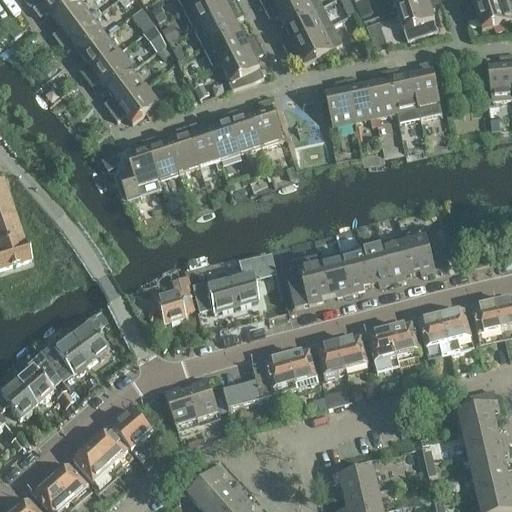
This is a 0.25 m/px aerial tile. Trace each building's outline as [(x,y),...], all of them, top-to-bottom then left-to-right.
[(55,24),(82,4),(87,0),(49,0),(33,12),(40,22),(48,15),(55,24)] [(123,0),(134,16),(145,9),(138,0),(123,0)] [(176,0),(184,14),(210,0),(176,0)] [(222,0),(210,0),(184,14),(194,33),(240,9),(234,0),(233,0),(225,4),(222,0)] [(269,0),(270,0),(260,5),(265,15),(294,0),(269,0)] [(317,0),(294,0),(265,15),(270,25),(280,20),(285,29),(322,10),(317,0)] [(392,0),(397,13),(438,0),(392,0)] [(438,0),(397,13),(408,46),(438,36),(434,25),(435,25),(431,14),(442,10),(438,0)] [(461,6),(465,16),(508,2),(507,0),(471,0),(472,2),(461,6)] [(511,0),(508,2),(465,16),(469,26),(479,23),(482,34),(511,24),(511,0)] [(356,5),(359,13),(368,9),(366,2),(356,5)] [(52,39),(59,48),(95,22),(82,4),(55,24),(61,32),(52,39)] [(240,9),(194,33),(204,52),(240,33),(235,24),(245,19),(240,9)] [(289,39),(280,44),(285,54),(332,29),(322,10),(285,29),(289,39)] [(136,17),(142,27),(150,21),(143,12),(136,17)] [(74,50),(80,59),(107,39),(95,22),(59,48),(65,56),(74,50)] [(332,29),(285,54),(290,63),(299,58),(305,68),(335,53),(342,49),(332,29)] [(166,50),(155,30),(144,38),(157,57),(166,50)] [(240,33),(204,52),(213,71),(221,68),(259,48),(254,38),(244,43),(240,33)] [(78,74),(85,82),(120,56),(107,39),(80,59),(87,67),(78,74)] [(384,39),(372,43),(377,57),(389,53),(384,39)] [(259,48),(221,68),(230,86),(228,87),(232,95),(253,88),(264,83),(259,73),(260,73),(254,62),(264,57),(259,48)] [(100,85),(106,93),(133,74),(120,56),(85,82),(91,91),(100,85)] [(511,103),(511,77),(510,60),(499,61),(500,72),(489,73),(492,105),(511,103)] [(422,79),(411,81),(420,123),(442,118),(440,108),(431,66),(419,68),(422,79)] [(388,75),(397,117),(399,127),(420,123),(411,81),(401,84),(398,73),(388,75)] [(104,108),(110,117),(146,91),(133,74),(106,93),(113,102),(104,108)] [(380,88),(369,90),(376,122),(397,117),(388,75),(377,77),(380,88)] [(356,82),(346,84),(355,127),(376,122),(369,90),(359,93),(356,82)] [(355,127),(346,84),(335,87),(337,97),(326,100),(333,131),(355,127)] [(146,91),(110,117),(117,126),(126,119),(133,128),(146,119),(159,109),(146,91)] [(261,118),(251,121),(262,152),(283,145),(269,104),(258,107),(261,118)] [(163,115),(159,109),(146,119),(149,123),(162,118),(163,115)] [(238,114),(227,117),(241,159),(262,152),(251,121),(241,124),(238,114)] [(220,131),(210,134),(220,165),(241,159),(227,117),(217,121),(220,131)] [(197,127),(186,131),(200,172),(220,165),(210,134),(200,138),(197,127)] [(179,145),(170,148),(179,179),(200,172),(186,131),(176,134),(179,145)] [(156,141),(145,144),(159,185),(179,179),(170,148),(159,151),(156,141)] [(131,174),(119,178),(128,205),(162,194),(159,185),(145,144),(135,148),(138,158),(127,162),(131,174)] [(0,273),(32,264),(4,182),(0,183),(0,273)] [(426,241),(404,247),(413,279),(420,277),(421,280),(449,273),(444,252),(430,255),(426,241)] [(404,247),(384,252),(393,288),(407,284),(406,280),(413,279),(404,247)] [(384,252),(363,258),(371,290),(378,288),(379,291),(393,288),(384,252)] [(363,258),(342,263),(351,299),(365,295),(364,291),(371,290),(363,258)] [(243,282),(228,286),(235,311),(258,305),(251,281),(264,277),(260,262),(239,267),(243,282)] [(342,263),(321,269),(329,301),(337,299),(337,302),(346,300),(351,299),(342,263)] [(303,289),(290,292),(295,313),(323,306),(322,302),(329,301),(321,269),(299,274),(303,289)] [(146,311),(146,312),(150,323),(160,320),(163,328),(162,328),(163,328),(185,322),(184,319),(190,318),(189,316),(195,314),(191,300),(193,300),(188,282),(172,287),(175,297),(155,303),(156,307),(146,311)] [(235,311),(228,286),(205,292),(204,288),(192,291),(199,317),(212,313),(213,318),(235,311)] [(143,293),(132,296),(135,308),(146,305),(143,293)] [(506,305),(495,308),(501,336),(511,333),(511,302),(508,303),(506,305)] [(475,312),(472,313),(478,341),(501,336),(495,308),(483,310),(481,309),(477,311),(475,312)] [(105,355),(108,353),(109,353),(108,352),(107,352),(94,335),(107,325),(99,315),(83,327),(86,330),(71,341),(90,367),(95,363),(100,364),(105,360),(105,355)] [(452,318),(441,321),(451,359),(460,357),(474,353),(464,315),(461,315),(459,315),(454,316),(452,318)] [(451,359),(441,321),(431,323),(428,323),(424,324),(421,326),(419,326),(428,365),(451,359)] [(400,331),(390,334),(398,363),(420,356),(412,328),(409,328),(407,328),(402,329),(400,331)] [(398,363),(390,334),(379,337),(376,336),(372,337),(370,339),(367,340),(375,369),(377,378),(400,372),(398,363)] [(40,359),(41,360),(61,385),(62,386),(72,379),(73,380),(75,378),(79,379),(85,375),(85,370),(90,367),(71,341),(58,351),(55,347),(40,359)] [(349,345),(338,348),(346,376),(368,370),(361,341),(358,342),(356,342),(351,343),(349,345)] [(346,376),(338,348),(328,350),(326,350),(321,351),(319,353),(316,353),(324,382),(346,376)] [(298,358),(288,361),(297,396),(319,391),(310,355),(307,356),(304,355),(300,356),(298,358)] [(29,375),(16,385),(36,409),(41,405),(45,405),(50,401),(50,397),(53,395),(51,393),(61,385),(41,360),(37,364),(36,362),(26,371),(29,375)] [(297,396),(288,361),(277,364),(274,363),(270,364),(267,366),(252,370),(256,384),(223,393),(229,414),(297,396)] [(0,417),(8,410),(19,423),(22,422),(26,421),(31,418),(32,413),(36,409),(16,385),(15,386),(8,377),(3,382),(10,391),(0,399),(0,417)] [(194,392),(187,394),(198,425),(219,418),(207,383),(193,388),(194,392)] [(81,386),(69,395),(68,395),(74,403),(75,403),(74,404),(78,408),(91,398),(89,396),(81,386)] [(331,411),(356,404),(353,390),(327,397),(331,411)] [(68,395),(69,395),(67,393),(58,402),(65,410),(74,403),(68,395)] [(198,425),(187,394),(180,396),(179,393),(165,398),(176,432),(198,425)] [(457,416),(462,438),(496,430),(494,418),(499,417),(494,396),(470,401),(472,413),(457,416)] [(132,456),(145,472),(153,465),(140,449),(153,438),(134,415),(112,433),(132,456)] [(462,438),(467,459),(507,450),(505,441),(499,442),(496,430),(462,438)] [(100,443),(91,450),(112,473),(129,458),(109,435),(107,436),(104,437),(101,441),(100,443)] [(112,473),(91,450),(83,457),(81,458),(77,461),(76,464),(74,466),(94,488),(100,494),(111,484),(106,478),(112,473)] [(467,459),(472,480),(506,473),(503,461),(509,459),(507,450),(467,459)] [(423,457),(426,469),(434,467),(431,455),(423,457)] [(188,499),(199,511),(207,511),(229,493),(221,484),(225,480),(212,465),(202,474),(208,481),(188,499)] [(434,467),(426,469),(429,481),(437,479),(434,467)] [(59,478),(51,485),(72,508),(89,493),(69,470),(67,472),(64,472),(61,475),(59,478)] [(342,491),(344,503),(378,495),(373,473),(347,479),(344,470),(332,473),(336,492),(342,491)] [(472,480),(477,501),(511,493),(511,483),(509,485),(506,473),(472,480)] [(67,511),(72,508),(51,485),(43,492),(41,493),(38,496),(36,499),(34,501),(44,511),(67,511)] [(207,511),(239,511),(248,505),(241,498),(237,502),(229,493),(207,511)] [(511,511),(511,493),(477,501),(479,511),(511,511)] [(382,511),(378,495),(344,503),(346,511),(382,511)] [(433,499),(436,511),(444,509),(441,497),(433,499)]
